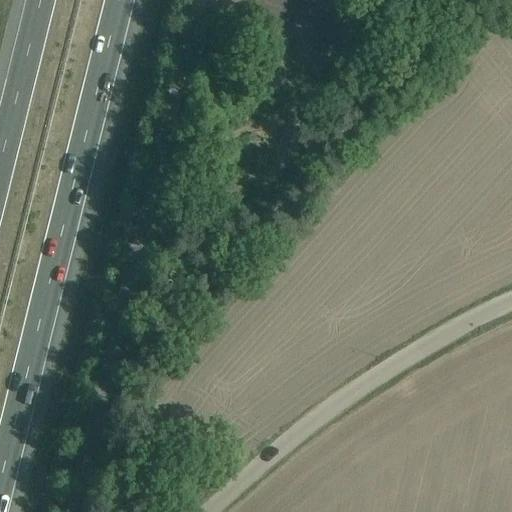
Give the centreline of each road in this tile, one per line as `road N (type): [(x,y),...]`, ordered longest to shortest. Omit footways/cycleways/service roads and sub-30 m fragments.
road 1 (unclassified): [(70,511),(194,0)]
road 2 (motorway): [(0,495),(126,0)]
road 3 (unclassified): [(200,511),(286,433),(383,362),(511,296)]
road 4 (motorway): [(33,0),(0,133)]
